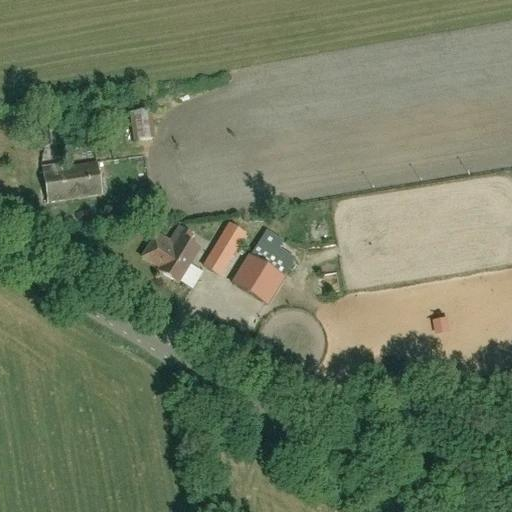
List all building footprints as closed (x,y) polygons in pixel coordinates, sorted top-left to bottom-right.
[(100,109),(103,131),(124,128),(120,106),(100,109)] [(131,115),(134,143),(152,142),(149,113),(131,115)] [(53,129),(48,129),(32,132),(35,150),(56,147),(53,129)] [(61,167),(41,170),(46,206),(101,198),(97,166),(62,171),(61,167)] [(121,211),(125,230),(152,225),(148,206),(121,211)] [(203,268),(211,273),(219,279),(245,237),(229,227),(203,268)] [(139,260),(160,272),(159,274),(178,285),(198,252),(188,246),(193,239),(179,230),(171,243),(156,233),(139,260)] [(283,277),(249,257),(232,286),(265,307),(283,277)] [(330,301),(347,300),(346,278),(328,279),(330,301)] [(184,395),(181,400),(187,404),(190,399),(184,395)]
